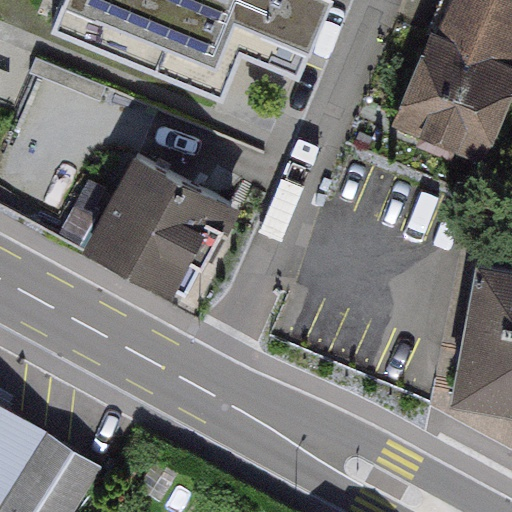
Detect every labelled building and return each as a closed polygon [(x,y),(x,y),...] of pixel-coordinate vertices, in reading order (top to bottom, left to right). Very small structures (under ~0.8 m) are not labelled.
[(328,0),(60,0),(51,23),(225,94),(244,49),(299,71),(328,0)] [(511,94),(511,13),(476,0),(451,0),(404,123),(488,155),(511,94)] [(244,204),(135,149),(88,241),(197,296),(244,204)] [(511,272),(484,268),(460,414),(511,423),(511,272)] [(73,511),(109,450),(0,388),(0,503),(15,511),(73,511)]
